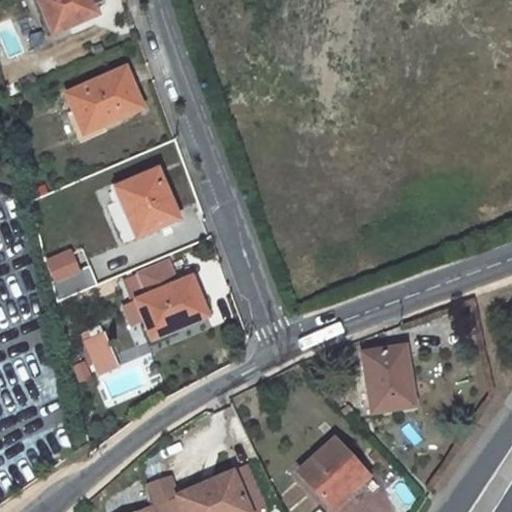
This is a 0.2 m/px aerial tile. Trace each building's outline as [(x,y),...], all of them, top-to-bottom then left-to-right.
[(96,16),(89,0),(37,0),(52,35),(96,16)] [(142,110),(124,70),(64,96),(81,137),(142,110)] [(178,221),(157,171),(114,189),(135,239),(178,221)] [(54,283),(79,273),(72,257),(49,266),(54,283)] [(208,317),(191,279),(178,285),(168,262),(140,273),(150,297),(136,303),(153,342),(208,317)] [(112,356),(103,334),(82,343),(91,365),(112,356)] [(415,408),(406,348),(362,355),(371,415),(415,408)] [(246,433),(221,444),(233,468),(257,458),(246,433)] [(367,478),(334,442),(298,474),(332,511),(367,478)] [(255,470),(241,477),(252,502),(266,497),(255,470)] [(250,511),(233,473),(177,498),(183,511),(250,511)]
